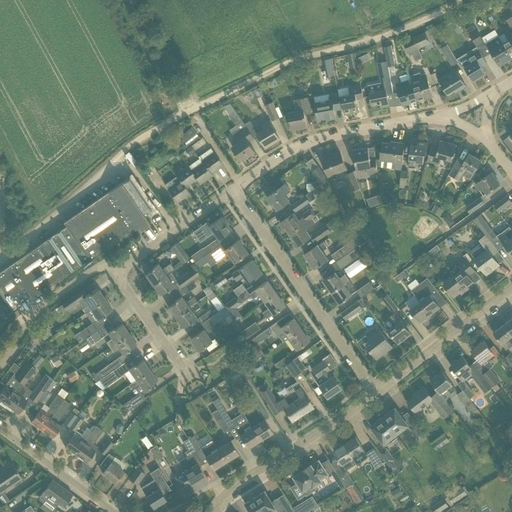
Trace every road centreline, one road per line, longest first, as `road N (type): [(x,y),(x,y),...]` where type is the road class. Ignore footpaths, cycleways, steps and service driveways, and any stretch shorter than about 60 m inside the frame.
road 1 (unclassified): [(0,255),(149,134),(271,63),(359,45),(456,0)]
road 2 (residential): [(375,393),(232,189)]
road 3 (residential): [(232,189),(314,140),(448,117)]
road 4 (residential): [(213,511),(236,485),(375,393)]
road 5 (residential): [(375,393),(511,288)]
road 6 (residential): [(113,274),(97,263),(42,305),(0,363)]
road 7 (residential): [(232,189),(113,274)]
road 8 (residential): [(112,511),(0,427)]
road 9 (residential): [(185,374),(113,274)]
